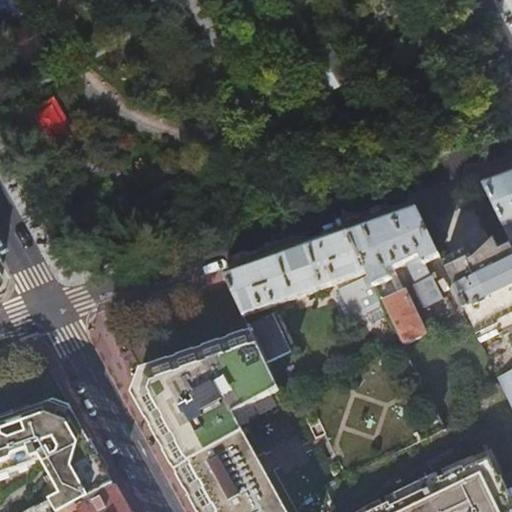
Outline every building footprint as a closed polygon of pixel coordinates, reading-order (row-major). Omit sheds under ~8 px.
[(327,58),(306,70),(322,98),(343,86),(327,58)] [(51,96),(20,112),(44,156),(75,140),(51,96)] [(511,176),(505,179),(483,187),(503,229),(511,225),(511,176)] [(347,235),(367,275),(402,348),(426,337),(404,293),(396,296),(387,275),(405,267),(415,287),(411,289),(421,308),(441,298),(432,280),(431,280),(424,265),(438,258),(415,211),(391,219),(347,235)] [(225,278),(244,319),(367,275),(347,235),(284,257),(225,278)] [(443,269),(467,318),(511,409),(511,336),(509,331),(505,322),(511,318),(511,247),(509,241),(462,257),(442,265),(443,269)] [(252,335),(196,355),(215,389),(237,430),(286,405),(252,335)] [(215,389),(196,355),(143,373),(138,385),(133,398),(149,426),(215,389)] [(237,430),(215,389),(149,426),(174,472),(240,436),(237,430)] [(0,480),(37,468),(36,463),(41,462),(51,481),(61,501),(56,504),(51,506),(53,511),(69,511),(113,488),(75,417),(72,413),(69,410),(64,406),(57,404),(51,404),(0,421),(0,480)] [(286,405),(237,430),(240,436),(259,470),(193,506),(196,511),(286,511),(249,443),(293,421),(286,405)] [(240,436),(174,472),(193,506),(259,470),(240,436)] [(510,511),(496,484),(500,482),(489,461),(465,473),(463,470),(410,496),(412,500),(400,506),(403,511),(400,511),(392,511),(392,510),(390,506),(378,511),(510,511)] [(61,501),(51,481),(45,483),(56,504),(61,501)] [(127,511),(113,488),(69,511),(53,511),(51,506),(50,505),(36,511),(35,511),(127,511)]
